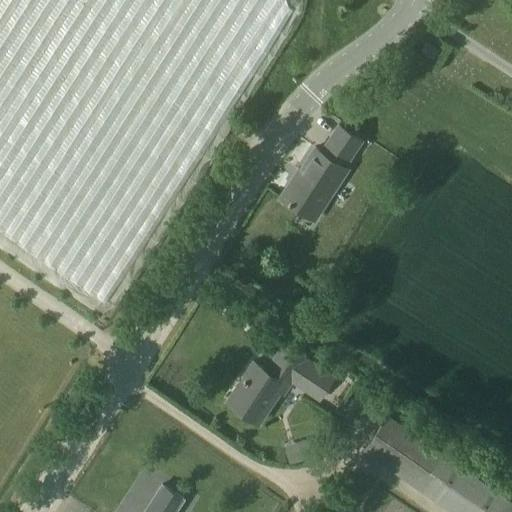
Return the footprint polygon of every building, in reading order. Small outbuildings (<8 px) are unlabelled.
[(440,48),(427,40),(421,50),(434,58),(440,48)] [(362,139),(339,124),(329,139),(351,154),(362,139)] [(316,148),(283,198),(315,218),(327,200),(324,197),(344,166),(316,148)] [(238,384),(227,400),(259,421),(280,390),(283,392),(291,380),(319,399),(334,377),(285,343),(275,357),(286,365),(278,377),(254,360),(253,361),(256,363),(240,385),(238,384)] [(370,422),(383,398),(359,385),(346,408),(370,422)] [(511,511),(511,501),(388,415),(363,451),(452,511),(511,511)] [(288,444),(292,460),(312,456),(308,439),(288,444)] [(161,483),(143,511),(145,511),(176,511),(186,498),(161,483)]
